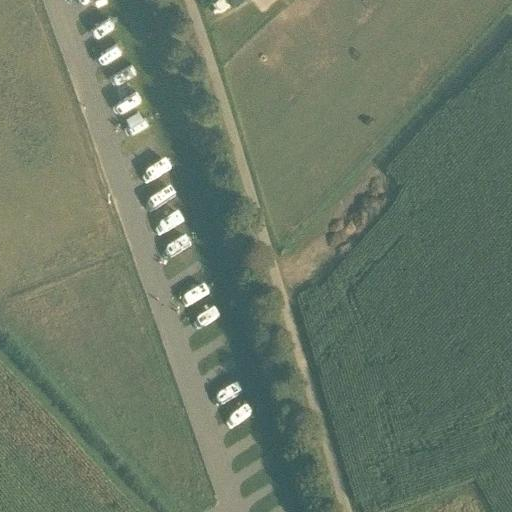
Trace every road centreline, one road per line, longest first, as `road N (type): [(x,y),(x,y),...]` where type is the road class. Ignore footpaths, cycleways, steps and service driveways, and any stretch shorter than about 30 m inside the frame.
road 1 (unclassified): [(348,511),(192,0)]
road 2 (track): [(0,351),(148,511)]
